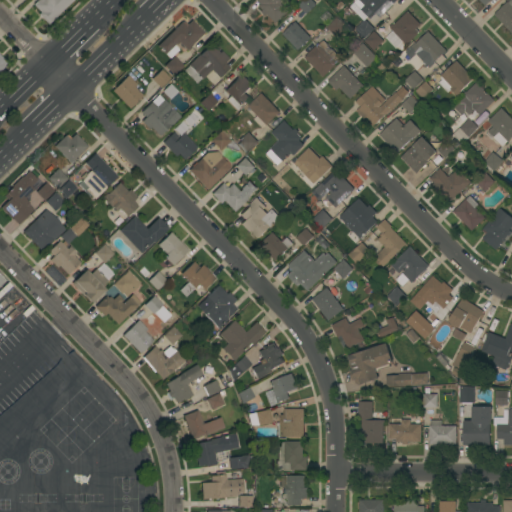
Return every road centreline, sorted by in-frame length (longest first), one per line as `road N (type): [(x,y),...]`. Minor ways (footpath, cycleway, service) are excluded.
road 1 (residential): [(335,511),(330,401),(295,324),(0,10)]
road 2 (residential): [(511,306),(497,306),(222,0)]
road 3 (residential): [(166,511),(166,420),(0,247)]
road 4 (residential): [(336,474),(511,476)]
